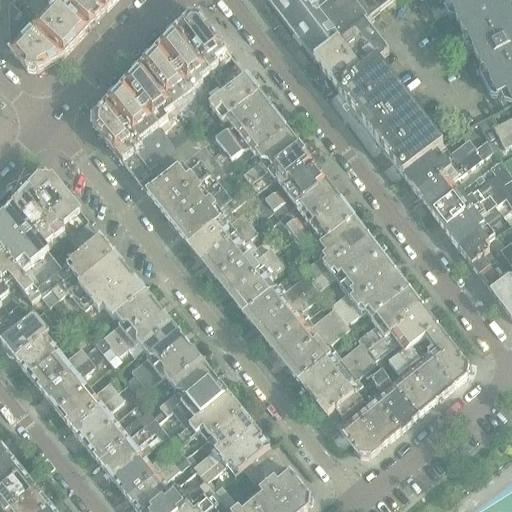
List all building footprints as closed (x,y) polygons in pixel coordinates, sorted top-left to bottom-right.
[(106,15),(90,0),(52,0),(51,2),(87,36),(106,15)] [(120,0),(90,0),(106,15),(120,0)] [(369,21),(395,1),(393,0),(332,0),(319,11),(311,0),(264,0),(314,64),(315,65),(370,23),(369,21)] [(443,0),(450,12),(473,0),(443,0)] [(511,5),(509,1),(511,0),(473,0),(450,12),(468,47),(511,24),(511,5)] [(61,64),(87,36),(51,2),(49,4),(54,9),(10,56),(26,73),(26,74),(38,76),(60,63),(61,64)] [(431,16),(425,4),(416,9),(420,17),(421,16),(423,20),(431,16)] [(246,81),(200,21),(199,21),(189,21),(177,33),(210,77),(226,97),(246,81)] [(388,56),(370,32),(374,28),(370,23),(315,65),(320,72),(320,71),(332,86),(331,87),(332,87),(338,82),(342,88),(376,61),(378,64),(388,56)] [(511,68),(511,24),(468,47),(486,82),(511,68)] [(210,77),(177,33),(160,52),(192,93),(202,85),(201,84),(210,77)] [(192,93),(160,52),(143,70),(175,111),(194,96),(192,93)] [(423,123),(378,64),(376,61),(342,88),(338,82),(332,87),(337,94),(349,110),(358,122),(358,121),(383,153),(423,123)] [(511,108),(511,68),(486,82),(497,101),(506,96),(511,108)] [(175,111),(143,70),(125,89),(159,131),(169,124),(178,116),(174,111),(175,111)] [(222,127),(225,125),(259,98),(246,81),(226,97),(209,110),(221,126),(222,127)] [(159,131),(125,89),(107,108),(152,163),(171,146),(159,131)] [(224,154),(273,116),(259,98),(225,125),(230,132),(216,143),(224,154)] [(168,179),(204,151),(210,146),(205,139),(196,146),(186,134),(171,146),(152,163),(107,108),(95,121),(95,131),(95,132),(96,133),(103,141),(103,142),(140,187),(146,196),(168,179)] [(255,158),(286,134),(273,116),(224,154),(232,164),(246,153),(252,160),(255,158)] [(511,121),(493,131),(499,142),(511,135),(511,121)] [(431,158),(443,150),(423,123),(383,153),(382,153),(391,165),(392,165),(403,180),(432,159),(431,158)] [(251,190),(300,152),(286,134),(255,158),(260,165),(242,179),(251,190)] [(511,135),(499,142),(504,152),(511,148),(511,135)] [(451,173),(448,169),(453,165),(456,169),(476,153),(468,143),(438,167),(432,159),(403,180),(417,199),(451,173)] [(457,185),(492,156),(487,144),(476,153),(456,169),(460,174),(455,178),(451,173),(417,199),(431,217),(459,195),(454,187),(457,185)] [(161,214),(219,168),(204,151),(168,179),(146,196),(161,214)] [(282,193),(314,170),(300,152),(251,190),(258,199),(276,186),(282,193)] [(445,236),(504,189),(511,182),(511,181),(501,165),(490,173),(496,180),(490,185),(466,203),(459,195),(431,217),(445,236)] [(175,231),(232,185),(219,168),(161,214),(175,231)] [(296,212),(327,187),(314,170),(282,193),(265,205),(271,213),(268,216),(262,209),(255,213),(258,216),(257,217),(260,220),(263,224),(270,233),(280,225),(280,224),(291,214),(285,207),(290,204),(295,211),(296,212)] [(100,241),(51,180),(40,179),(29,192),(70,242),(78,237),(81,241),(73,247),(81,256),(100,241)] [(511,183),(504,189),(445,236),(459,253),(486,232),(487,231),(481,222),(505,203),(511,213),(511,212),(511,183)] [(240,197),(241,196),(232,185),(175,231),(189,248),(230,216),(237,210),(232,204),(235,202),(240,208),(246,204),(240,197)] [(294,243),(342,207),(327,187),(296,212),(295,211),(291,214),(280,224),(280,225),(285,231),(275,239),(284,251),(294,243)] [(70,242),(29,192),(0,222),(0,249),(22,276),(48,255),(62,272),(81,256),(73,247),(70,242)] [(323,247),(355,223),(342,207),(294,243),(301,253),(318,241),(323,246),(323,247)] [(511,228),(511,214),(503,220),(510,230),(511,228)] [(203,266),(260,220),(257,217),(247,224),(243,218),(236,223),(230,216),(189,248),(203,266)] [(248,258),(242,251),(258,238),(253,232),(263,224),(260,220),(203,266),(217,283),(248,258)] [(311,285),(368,241),(355,223),(323,247),(323,246),(320,249),(326,257),(303,275),(306,279),(311,285)] [(511,284),(511,282),(509,281),(490,256),(485,250),(489,247),(488,245),(493,241),(486,232),(459,253),(479,279),(492,296),(492,297),(511,322),(511,284)] [(68,297),(115,258),(100,241),(81,256),(62,272),(36,293),(42,300),(41,301),(50,312),(68,297)] [(341,291),(382,259),(368,241),(311,285),(315,289),(319,294),(334,282),(341,291)] [(511,249),(511,247),(501,255),(511,268),(511,281),(511,282),(511,284),(511,249)] [(22,276),(0,249),(0,284),(5,290),(13,284),(32,308),(41,301),(42,300),(36,293),(22,276)] [(230,300),(278,262),(270,253),(255,266),(248,258),(217,283),(230,300)] [(145,296),(115,258),(68,297),(80,313),(86,315),(94,309),(98,315),(104,310),(113,322),(116,320),(145,296)] [(338,320),(395,276),(382,259),(341,291),(346,298),(330,311),(333,313),(338,320)] [(276,292),(270,285),(286,272),(278,262),(230,300),(244,317),(276,292)] [(371,324),(409,294),(395,276),(338,320),(341,323),(347,330),(365,316),(371,324)] [(258,334),(315,289),(311,285),(306,279),(282,298),(277,291),(276,292),(244,317),(258,334)] [(5,290),(0,284),(0,306),(9,317),(19,309),(4,291),(5,290)] [(304,324),(299,318),(323,299),(319,294),(315,289),(258,334),(272,351),(304,324)] [(367,355),(423,312),(409,294),(371,324),(376,332),(358,345),(360,348),(367,355)] [(112,352),(159,313),(145,296),(116,320),(122,328),(104,342),(104,343),(96,349),(99,354),(103,359),(104,358),(103,357),(111,351),(112,352)] [(0,306),(0,345),(1,346),(20,331),(16,326),(9,317),(0,306)] [(425,340),(437,330),(423,312),(367,355),(369,358),(376,365),(398,347),(403,355),(410,351),(425,340)] [(144,355),(173,330),(159,313),(112,352),(104,358),(103,359),(105,361),(114,371),(123,364),(120,360),(137,346),(144,355)] [(341,323),(338,320),(333,313),(310,331),(304,324),(272,351),(285,368),(341,323)] [(13,362),(55,331),(43,317),(41,319),(38,316),(30,323),(20,331),(1,346),(13,362)] [(25,318),(16,326),(20,331),(30,323),(25,318)] [(332,359),(327,352),(350,333),(347,330),(341,323),(285,368),(299,385),(332,359)] [(60,357),(54,349),(54,344),(56,345),(68,336),(60,327),(55,331),(13,362),(29,382),(60,357)] [(130,392),(186,347),(173,330),(144,355),(149,362),(132,376),(134,380),(126,387),(130,392)] [(468,371),(437,330),(425,340),(434,352),(428,357),(430,360),(455,391),(467,382),(468,371)] [(171,388),(200,364),(186,347),(130,392),(136,399),(144,393),(147,396),(165,381),(171,388)] [(369,358),(367,355),(360,348),(338,366),(332,359),(299,385),(313,403),(369,358)] [(455,391),(430,360),(422,366),(410,351),(403,355),(399,359),(437,406),(455,391)] [(43,399),(89,362),(81,353),(69,363),(68,367),(60,357),(29,382),(43,399)] [(83,385),(83,381),(84,381),(96,371),(95,369),(105,361),(103,359),(99,354),(89,362),(43,399),(57,416),(88,392),(83,385)] [(363,391),(358,384),(377,367),(375,365),(376,365),(369,358),(313,403),(327,420),(335,413),(346,405),(356,396),(363,391)] [(437,406),(399,359),(388,367),(401,383),(394,388),(420,421),(437,406)] [(158,427),(214,381),(200,364),(171,388),(177,397),(159,411),(162,415),(154,421),(156,423),(158,427)] [(420,421),(394,388),(382,374),(370,383),(380,395),(373,401),(401,436),(420,421)] [(171,444),(227,398),(214,381),(158,427),(168,441),(171,444)] [(71,434),(118,397),(123,393),(115,384),(111,388),(110,387),(97,397),(97,399),(94,400),(88,392),(57,416),(71,434)] [(401,436),(373,401),(365,408),(356,396),(346,405),(383,451),(401,436)] [(116,426),(111,419),(110,415),(113,415),(124,405),(124,404),(118,397),(71,434),(85,451),(116,426)] [(210,441),(241,416),(227,398),(171,444),(175,449),(183,458),(186,462),(199,452),(194,445),(186,451),(184,449),(203,432),(210,441)] [(383,451),(346,405),(335,413),(347,428),(339,435),(360,461),(371,462),(383,451)] [(99,469),(156,423),(154,421),(149,415),(138,423),(137,423),(129,429),(123,434),(116,426),(85,451),(99,469)] [(199,478),(256,433),(241,416),(210,441),(218,451),(198,468),(194,464),(203,456),(199,452),(186,462),(191,468),(194,471),(194,472),(197,475),(199,478)] [(139,455),(142,449),(155,438),(162,446),(168,441),(158,427),(156,423),(99,469),(113,486),(144,461),(139,455)] [(252,467),(270,452),(262,441),(256,433),(199,478),(208,487),(227,470),(235,480),(243,474),(252,467)] [(0,464),(8,458),(0,447),(0,464)] [(127,503),(173,466),(183,458),(175,449),(154,466),(153,468),(150,467),(144,461),(113,486),(127,503)] [(303,492),(287,472),(270,452),(252,467),(288,511),(309,511),(310,501),(303,492)] [(0,493),(22,475),(8,458),(0,464),(0,493)] [(151,511),(173,495),(167,489),(167,485),(169,485),(181,474),(182,475),(191,468),(186,462),(183,458),(173,466),(127,503),(134,511),(151,511)] [(288,511),(252,467),(243,474),(258,492),(249,501),(251,502),(258,511),(288,511)] [(0,511),(12,511),(36,493),(22,475),(0,493),(0,511)] [(188,511),(213,493),(208,487),(199,478),(197,475),(189,482),(196,491),(187,499),(179,490),(173,495),(151,511),(188,511)] [(258,511),(251,502),(239,511),(222,490),(215,496),(225,508),(227,511),(258,511)] [(48,511),(50,510),(36,493),(12,511),(48,511)] [(220,511),(225,508),(215,496),(213,493),(188,511),(220,511)]
